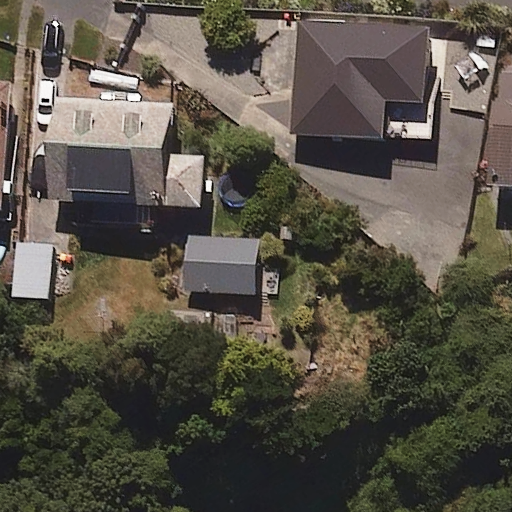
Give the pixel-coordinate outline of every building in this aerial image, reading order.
[(395,22),(299,17),(293,131),(390,136),(395,22)] [(511,73),(503,72),(495,182),(511,183),(511,73)] [(15,81),(0,79),(0,203),(9,203),(15,81)] [(178,103),(63,94),(55,195),(101,198),(100,220),(156,225),(158,200),(211,204),(215,152),(174,148),(178,103)] [(262,238),(189,236),(187,293),(260,295),(262,238)] [(56,245),(20,244),(18,296),(54,298),(56,245)]
